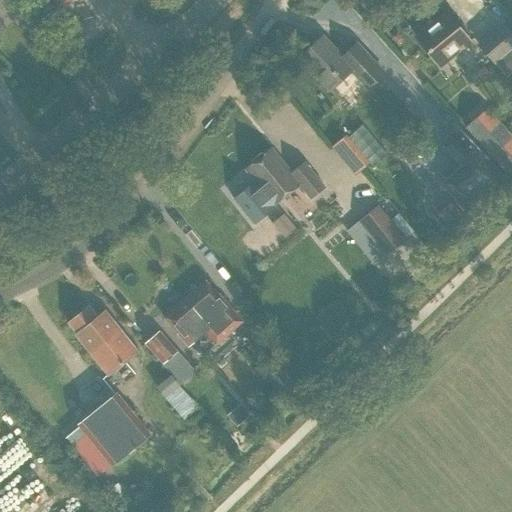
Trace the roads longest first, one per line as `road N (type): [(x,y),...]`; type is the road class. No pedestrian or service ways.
road 1 (residential): [(0,293),(67,258),(119,210),(274,0)]
road 2 (tertiary): [(0,185),(216,0)]
road 3 (unknown): [(264,19),(302,14),(356,25),(374,37),(431,119)]
